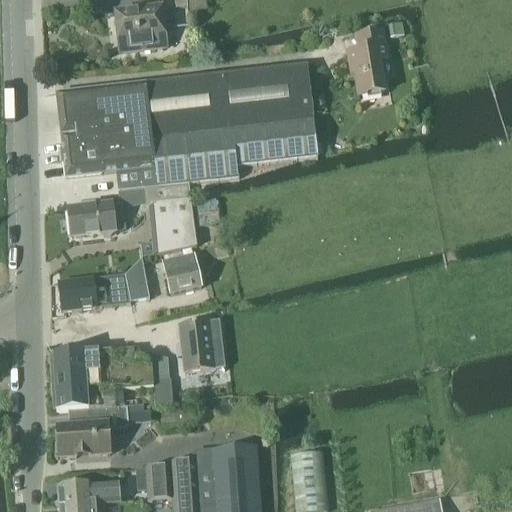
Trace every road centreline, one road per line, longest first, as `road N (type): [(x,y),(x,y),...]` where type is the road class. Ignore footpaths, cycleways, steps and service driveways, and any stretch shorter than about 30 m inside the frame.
road 1 (tertiary): [(27,324),(17,0)]
road 2 (tertiary): [(29,511),(27,324)]
